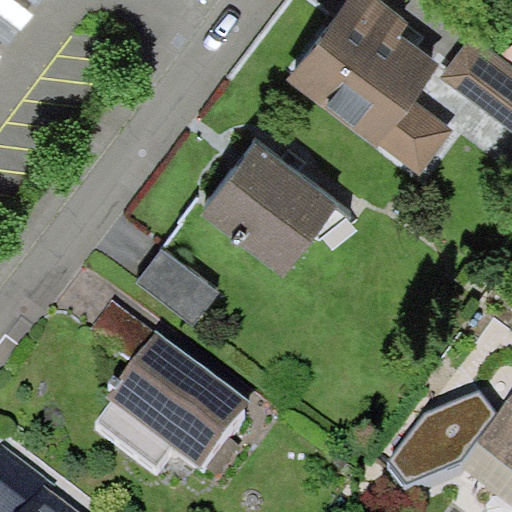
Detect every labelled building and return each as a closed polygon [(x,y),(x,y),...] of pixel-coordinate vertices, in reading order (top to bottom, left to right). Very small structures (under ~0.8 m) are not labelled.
[(0,0),(0,40),(29,0),(0,0)] [(408,3),(403,0),(335,0),(283,71),(418,170),(453,123),(408,89),(436,51),(395,21),(408,3)] [(511,63),(466,29),(438,67),(511,121),(511,133),(496,157),(511,168),(511,63)] [(335,186),(253,126),(199,198),(281,258),(335,186)] [(192,319),(219,284),(161,240),(134,274),(192,319)] [(248,407),(106,306),(84,336),(128,368),(89,423),(155,470),(172,446),(204,469),(248,407)] [(511,399),(472,448),(511,476),(511,399)] [(54,484),(2,447),(0,449),(0,511),(76,511),(48,490),(54,484)]
